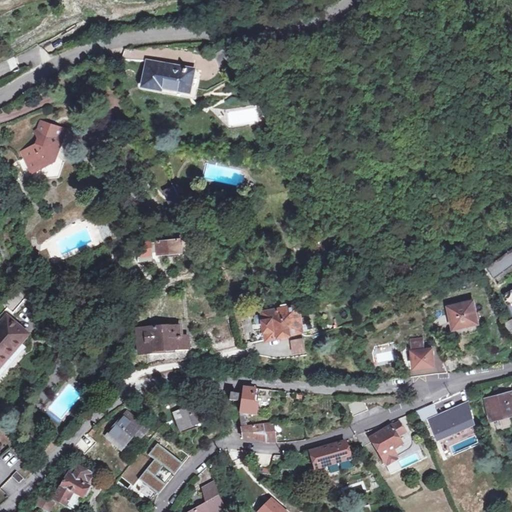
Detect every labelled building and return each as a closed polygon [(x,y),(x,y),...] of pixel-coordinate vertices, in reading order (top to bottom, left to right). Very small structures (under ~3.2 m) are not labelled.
[(221,66),(235,58),(228,46),(214,53),(221,66)] [(155,87),(162,88),(163,86),(191,90),(195,68),(148,59),(143,85),(155,87)] [(24,164),(31,178),(44,171),(45,167),(56,162),(63,137),(49,132),(39,137),(42,142),(24,152),(20,144),(8,150),(17,168),(24,164)] [(187,200),(186,197),(188,196),(185,190),(182,192),(180,186),(176,188),(184,202),(187,200)] [(335,235),(333,227),(326,228),(327,236),(335,235)] [(158,241),(158,243),(158,251),(159,253),(182,251),(181,240),(158,241)] [(158,251),(158,243),(145,244),(146,252),(158,251)] [(511,253),(488,267),(495,279),(511,268),(511,253)] [(478,323),(472,301),(447,307),(453,329),(478,323)] [(303,332),(302,324),(299,305),(288,307),(288,305),(286,304),(281,305),(280,307),(280,309),(263,313),(264,320),(267,332),(268,340),(302,332),(303,332)] [(0,367),(28,336),(6,317),(0,323),(0,367)] [(511,318),(502,323),(505,329),(511,326),(511,328),(511,318)] [(163,353),(163,351),(188,349),(186,337),(180,337),(179,326),(138,330),(140,355),(163,353)] [(294,353),(305,352),(303,344),(303,339),(292,341),(293,346),(294,353)] [(410,343),(413,369),(434,367),(432,350),(425,351),(424,342),(410,343)] [(235,372),(245,372),(245,359),(235,359),(235,372)] [(459,371),(457,360),(443,362),(447,372),(459,371)] [(240,416),(241,428),(242,437),(250,439),(254,440),(259,440),(267,442),(276,442),(272,423),(267,424),(251,426),(248,414),(259,415),(260,407),(260,402),(257,402),(258,388),(244,387),(243,395),(241,404),(240,416)] [(238,394),(230,392),(229,399),(237,400),(238,394)] [(511,397),(511,393),(486,399),(491,417),(511,411),(511,397)] [(439,441),(456,434),(458,438),(469,433),(467,429),(476,426),(467,403),(466,404),(467,407),(433,420),(431,418),(429,418),(439,441)] [(196,406),(176,413),(181,428),(202,420),(196,406)] [(106,436),(118,446),(121,442),(124,444),(133,434),(140,439),(147,430),(127,413),(106,436)] [(385,466),(408,454),(413,448),(401,422),(370,438),(366,431),(356,435),(363,447),(372,442),(385,466)] [(184,465),(156,440),(123,482),(155,507),(184,465)] [(349,441),(309,452),(316,475),(355,465),(349,441)] [(173,448),(170,452),(182,461),(185,457),(173,448)] [(8,465),(17,457),(11,450),(2,458),(8,465)] [(83,498),(87,501),(100,479),(85,471),(84,472),(74,467),(69,476),(67,475),(54,500),(75,511),(76,509),(83,498)] [(19,490),(16,486),(23,481),(18,474),(1,487),(9,497),(19,490)] [(191,511),(224,511),(226,511),(217,498),(218,497),(214,485),(203,488),(207,503),(191,511)] [(36,505),(42,508),(47,499),(42,496),(36,505)] [(47,499),(42,508),(49,511),(54,503),(47,499)] [(284,511),(271,499),(258,511),(284,511)]
